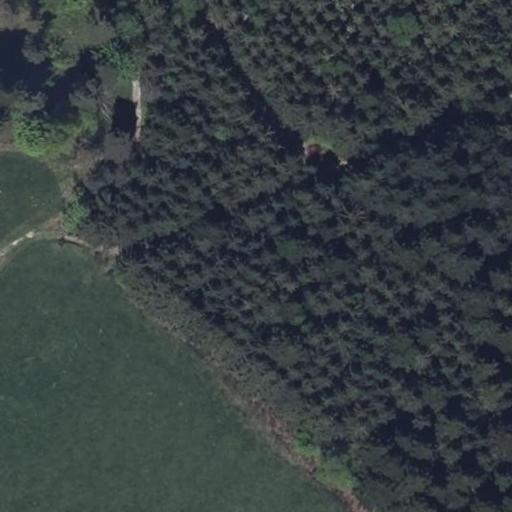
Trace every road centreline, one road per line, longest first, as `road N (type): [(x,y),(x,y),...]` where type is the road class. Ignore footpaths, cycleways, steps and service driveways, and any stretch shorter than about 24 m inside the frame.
road 1 (track): [(0,271),(53,238),(184,236),(322,177),(310,141),(274,112),(197,0)]
road 2 (track): [(136,0),(145,110),(117,201),(53,238)]
